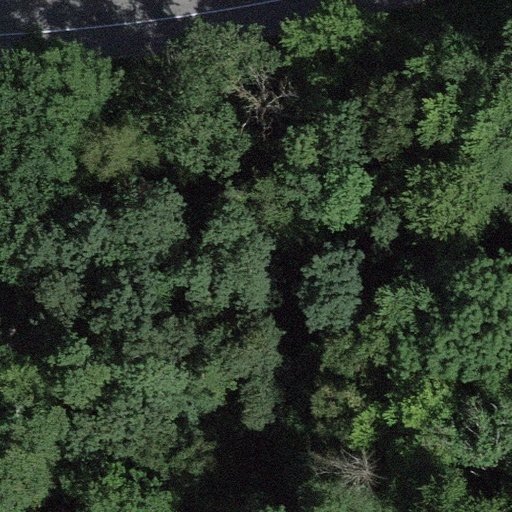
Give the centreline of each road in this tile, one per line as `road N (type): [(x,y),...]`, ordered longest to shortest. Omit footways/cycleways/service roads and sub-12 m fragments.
road 1 (track): [(511,263),(451,281),(256,411),(244,511)]
road 2 (primary): [(269,0),(0,34)]
road 3 (track): [(0,368),(31,511)]
